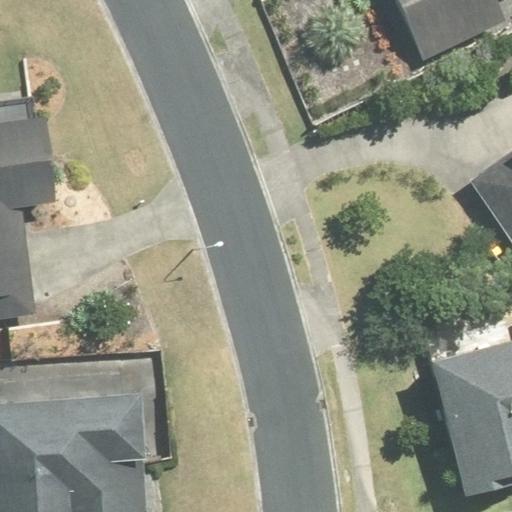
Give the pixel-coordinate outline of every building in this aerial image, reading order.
[(395,0),(421,54),(506,13),(499,0),(395,0)] [(0,315),(36,312),(24,201),(51,198),(42,111),(0,115),(0,315)] [(511,146),(469,175),(511,236),(511,146)] [(511,329),(432,349),(465,488),(511,476),(511,329)] [(136,385),(0,394),(0,511),(148,511),(143,442),(140,442),(136,385)]
